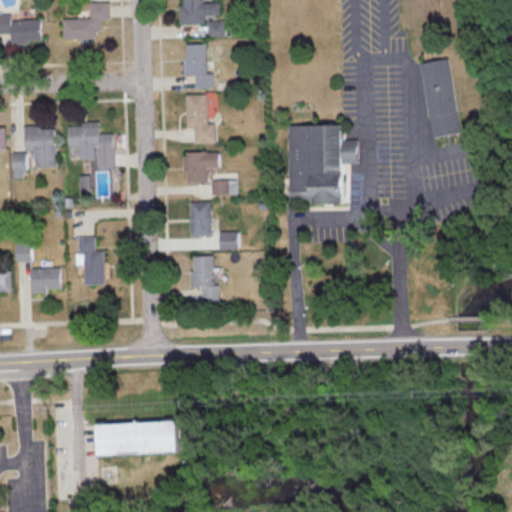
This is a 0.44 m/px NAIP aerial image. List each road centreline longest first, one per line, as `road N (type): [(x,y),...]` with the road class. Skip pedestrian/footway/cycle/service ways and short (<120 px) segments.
road 1 (tertiary): [(0,363),(451,348)]
road 2 (residential): [(151,356),(139,0)]
road 3 (residential): [(141,80),(0,85)]
